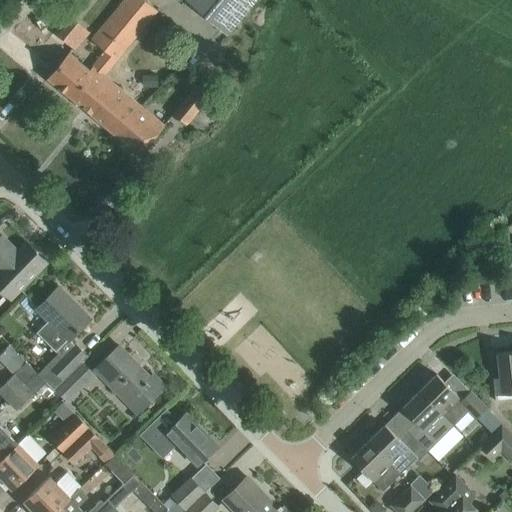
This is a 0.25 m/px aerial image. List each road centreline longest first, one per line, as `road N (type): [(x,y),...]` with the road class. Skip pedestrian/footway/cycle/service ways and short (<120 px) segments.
road 1 (residential): [(294,468),(2,165)]
road 2 (residential): [(511,313),(431,328),(294,468)]
